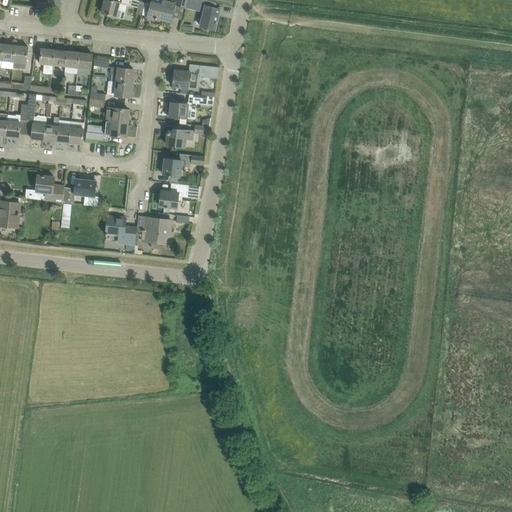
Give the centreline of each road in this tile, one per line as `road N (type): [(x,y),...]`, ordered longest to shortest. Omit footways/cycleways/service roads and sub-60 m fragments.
road 1 (residential): [(0,256),(193,275),(232,48)]
road 2 (unclassified): [(154,40),(142,165),(0,151)]
